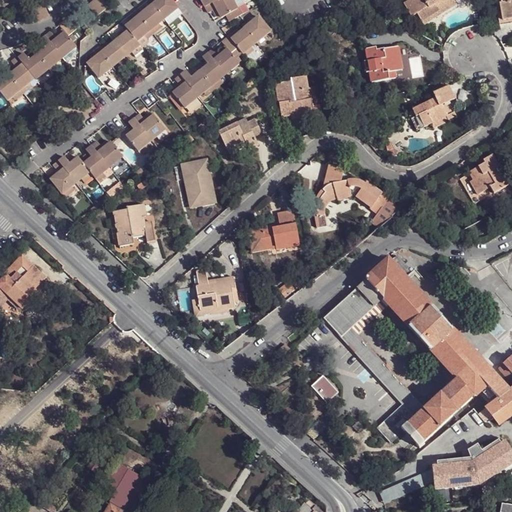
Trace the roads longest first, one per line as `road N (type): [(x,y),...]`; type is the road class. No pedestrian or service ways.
road 1 (residential): [(216,386),(385,245),(401,240),(478,256),(511,238)]
road 2 (residential): [(20,207),(216,386)]
road 3 (residential): [(216,386),(333,495)]
